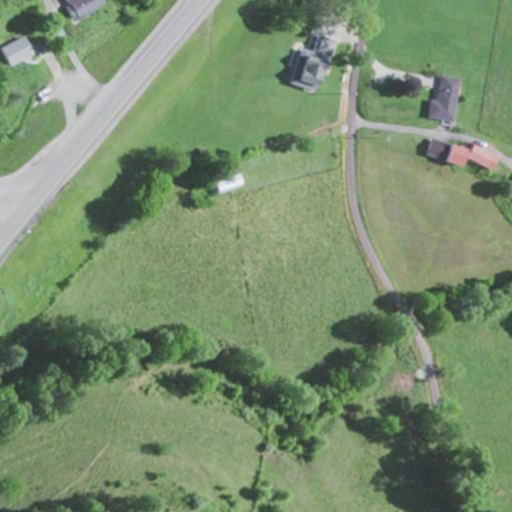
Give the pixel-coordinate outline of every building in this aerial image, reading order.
[(62,0),(76,23),(108,5),(104,0),(62,0)] [(334,42),(314,38),(312,52),(293,49),(287,84),(326,91),(334,42)] [(34,63),(32,41),(9,43),(11,65),(34,63)] [(460,82),(434,78),(429,120),(454,123),(460,82)] [(428,159),(468,168),(469,165),(496,171),(499,157),(452,146),(451,148),(432,143),(428,159)] [(246,186),(241,175),(217,186),(222,197),(246,186)]
